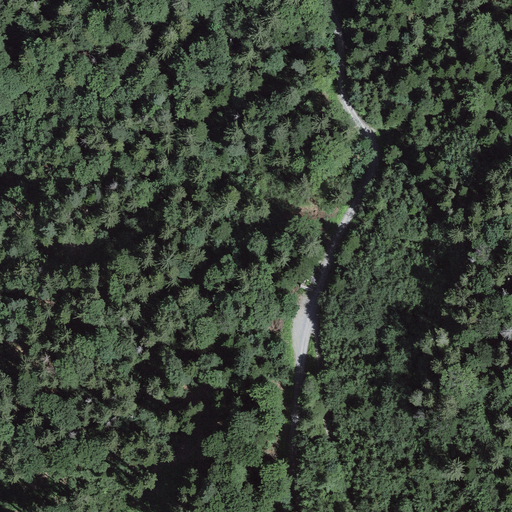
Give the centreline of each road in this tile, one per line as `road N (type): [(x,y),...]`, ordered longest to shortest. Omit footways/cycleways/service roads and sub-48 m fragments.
road 1 (track): [(302,511),(293,453),(307,331),(373,156),(342,95),(341,43),(328,0)]
road 2 (track): [(355,511),(324,416),(310,317)]
